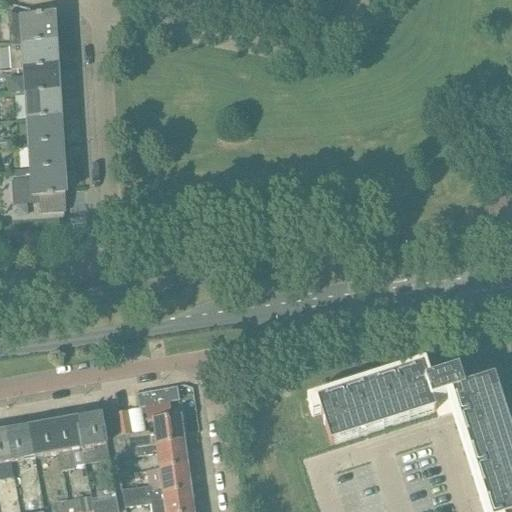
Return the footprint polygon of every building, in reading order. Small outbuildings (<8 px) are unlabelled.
[(23,46),(56,44),(54,18),(42,19),(42,17),(21,18),(9,14),(8,14),(10,47),(23,46)] [(11,72),(57,69),(56,44),(23,46),(10,47),(11,72)] [(26,97),(59,94),(57,69),(11,72),(25,71),(26,97)] [(28,122),(60,119),(59,94),(26,97),(28,122)] [(29,147),(62,145),(60,119),(28,122),(29,147)] [(31,172),(64,170),(62,145),(29,147),(31,172)] [(64,170),(31,172),(12,173),(13,184),(16,184),(16,185),(32,184),(33,200),(40,199),(41,215),(65,213),(63,196),(65,196),(64,170)] [(308,401),(307,402),(308,406),(309,406),(313,417),(321,415),(331,447),(333,446),(333,444),(332,445),(332,444),(333,444),(347,439),(345,435),(348,434),(355,431),(358,438),(359,438),(356,431),(366,428),(368,432),(382,428),(383,430),(384,430),(383,428),(398,423),(396,418),(406,415),(409,422),(410,422),(408,415),(417,412),(419,416),(433,412),(434,413),(433,413),(434,414),(436,413),(450,409),(483,511),(511,511),(511,428),(497,381),(467,390),(465,391),(459,372),(433,381),(432,381),(426,363),(423,364),(308,401)] [(148,424),(153,423),(155,435),(156,441),(152,442),(152,438),(151,433),(133,436),(129,413),(109,416),(115,452),(138,449),(184,443),(181,418),(172,420),(170,403),(145,406),(148,423),(148,424)] [(82,450),(84,465),(85,465),(110,461),(102,418),(77,422),(82,450)] [(82,450),(77,422),(54,426),(63,473),(74,471),(74,467),(84,466),(84,465),(82,450)] [(30,430),(36,459),(58,455),(62,473),(63,473),(54,426),(30,430)] [(12,463),(36,459),(30,430),(18,433),(17,427),(6,430),(12,463)] [(0,465),(12,463),(6,430),(0,430),(0,465)] [(161,471),(188,467),(184,443),(138,449),(115,452),(117,462),(139,458),(154,456),(154,452),(158,452),(161,471)] [(122,492),(124,500),(191,492),(188,467),(161,471),(147,473),(150,488),(122,492)] [(193,511),(191,492),(124,500),(126,510),(150,507),(150,511),(193,511)] [(79,500),(81,511),(90,511),(93,511),(92,504),(91,498),(79,500)] [(81,511),(79,500),(68,502),(69,511),(81,511)] [(93,511),(118,511),(117,500),(92,504),(93,511)] [(56,511),(69,511),(68,502),(55,504),(56,511)]
